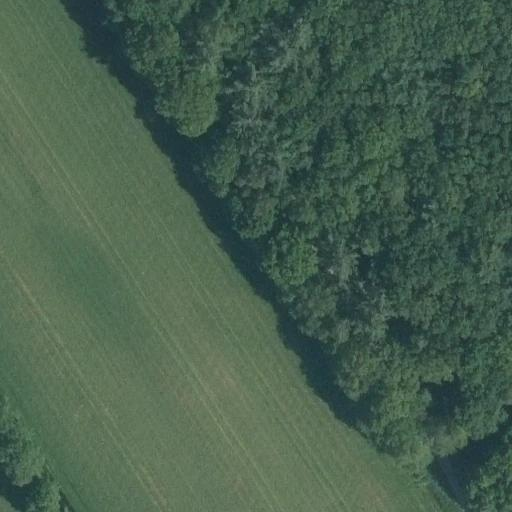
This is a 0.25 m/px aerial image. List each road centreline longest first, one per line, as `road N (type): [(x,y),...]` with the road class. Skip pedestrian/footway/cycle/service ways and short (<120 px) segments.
road 1 (track): [(156,0),(442,446)]
road 2 (track): [(460,511),(425,456),(511,406)]
